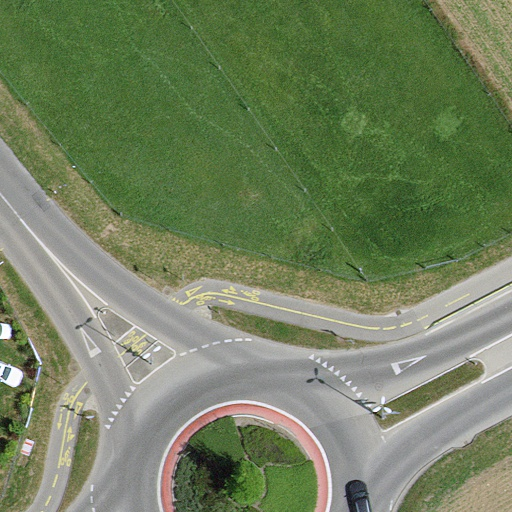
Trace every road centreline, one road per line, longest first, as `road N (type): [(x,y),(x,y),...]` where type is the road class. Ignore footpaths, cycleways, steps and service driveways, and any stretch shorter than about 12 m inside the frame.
road 1 (tertiary): [(261,372),(31,232)]
road 2 (tertiary): [(31,232),(139,440)]
road 3 (secondary): [(350,435),(511,350)]
road 4 (secondary): [(261,372),(194,383),(155,414),(139,440)]
